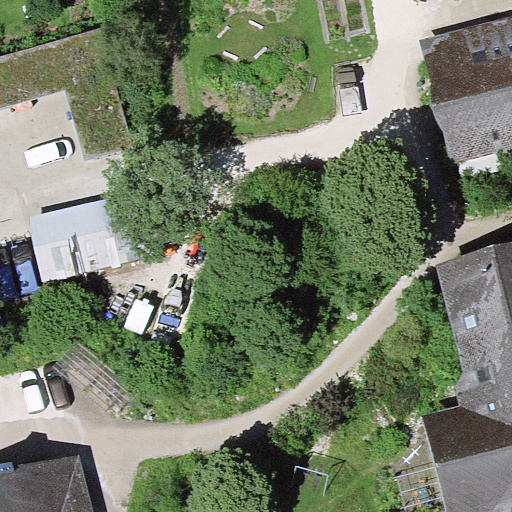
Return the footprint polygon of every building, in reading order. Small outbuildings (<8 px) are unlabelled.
[(511,146),(511,30),(425,51),(451,161),(511,146)] [(82,159),(121,148),(92,41),(0,67),(0,109),(63,91),(82,159)] [(190,229),(185,186),(28,223),(40,284),(137,261),(140,244),(190,229)] [(511,511),(511,273),(445,290),(479,419),(467,422),(435,453),(448,503),(478,511),(511,511)] [(42,511),(34,478),(8,484),(6,476),(0,478),(0,511),(42,511)]
